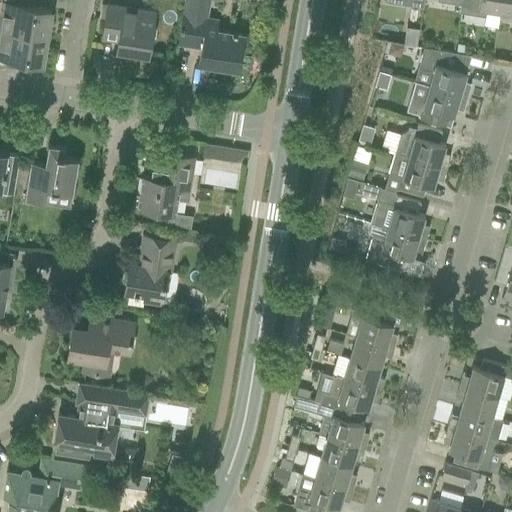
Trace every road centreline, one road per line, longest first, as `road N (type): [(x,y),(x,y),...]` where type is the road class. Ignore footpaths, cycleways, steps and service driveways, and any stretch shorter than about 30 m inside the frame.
road 1 (tertiary): [(217,507),(237,458),(289,132)]
road 2 (unclassified): [(0,427),(26,404),(34,313),(57,279),(89,257),(107,224),(121,109)]
road 3 (residential): [(446,324),(511,99)]
road 4 (residential): [(382,511),(446,324)]
road 5 (residential): [(289,132),(121,109)]
road 6 (tertiary): [(289,132),(311,0)]
